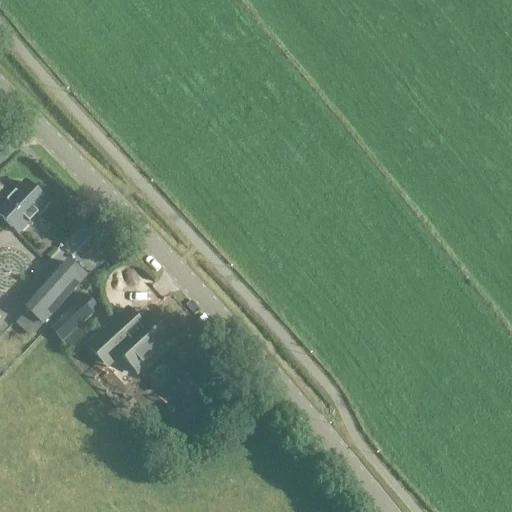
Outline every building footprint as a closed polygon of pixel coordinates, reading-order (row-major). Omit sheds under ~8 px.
[(7,196),(0,188),(0,221),(12,233),(42,203),(20,182),(7,196)] [(70,265),(48,289),(63,303),(85,278),(70,265)] [(72,311),(82,323),(97,310),(86,298),(72,311)] [(126,311),(117,320),(86,347),(106,370),(120,357),(137,376),(172,344),(146,316),(138,324),(126,311)] [(175,454),(171,458),(178,466),(186,459),(182,454),(175,454)]
